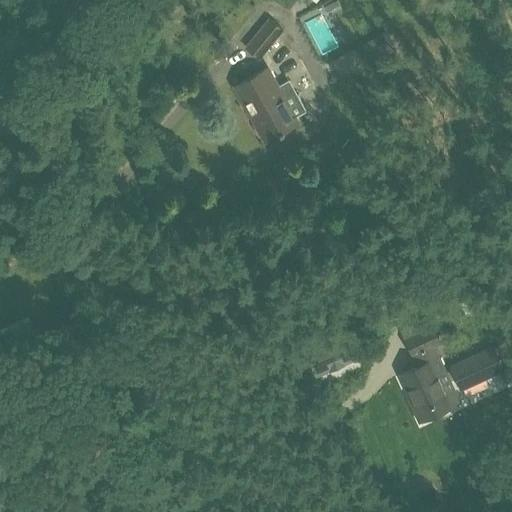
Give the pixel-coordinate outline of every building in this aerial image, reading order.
[(341,6),(338,0),(336,0),(322,8),(325,14),(341,6)] [(244,47),(260,61),(284,30),(269,17),(244,47)] [(385,54),(376,36),(357,46),(367,64),(385,54)] [(234,86),(264,141),(298,122),(295,116),(291,118),(282,101),(284,99),(267,68),(234,86)] [(419,365),(401,373),(410,396),(408,397),(418,420),(449,407),(437,379),(445,376),(432,346),(439,342),(434,328),(406,341),(412,355),(414,354),(419,365)] [(334,365),(359,354),(349,330),(307,349),(318,373),(334,365)] [(494,347),(450,366),(460,388),(503,370),(494,347)] [(511,381),(508,371),(466,387),(475,410),(511,395),(511,381)]
